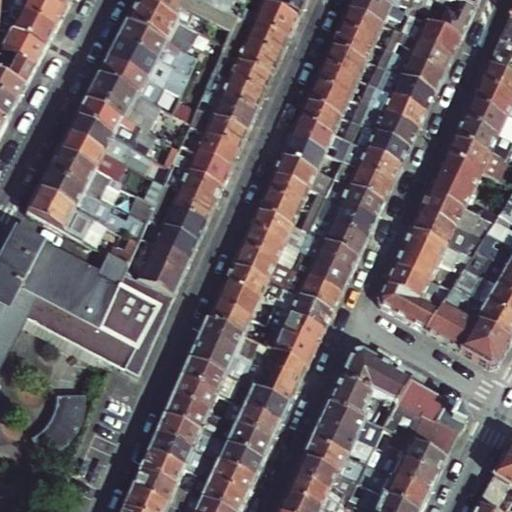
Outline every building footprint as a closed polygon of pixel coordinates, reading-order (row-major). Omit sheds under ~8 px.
[(64,15),(36,0),(16,0),(14,3),(11,10),(55,34),(64,15)] [(36,0),(64,15),(72,0),(36,0)] [(179,11),(158,0),(139,0),(138,3),(173,22),(179,11)] [(158,0),(179,11),(183,0),(158,0)] [(216,15),(222,0),(183,0),(179,11),(210,28),(204,39),(211,43),(224,49),(229,38),(235,23),(222,17),(216,15)] [(222,0),(216,15),(222,17),(227,7),(231,8),(234,0),(222,0)] [(283,0),(282,5),(279,10),(299,19),(307,0),(283,0)] [(371,0),(350,0),(345,11),(383,28),(385,22),(391,9),(386,7),(374,1),(371,0)] [(391,9),(396,11),(400,0),(388,0),(386,7),(391,9)] [(428,0),(436,2),(436,0),(412,0),(408,10),(410,11),(408,17),(409,17),(416,20),(419,22),(423,13),(428,0)] [(440,3),(456,7),(474,13),(480,0),(436,0),(436,2),(434,9),(438,11),(440,3)] [(245,22),(252,26),(289,42),(299,19),(279,10),(273,8),(266,5),(263,3),(261,7),(257,16),(248,12),(252,3),(245,1),(237,19),(245,22)] [(138,3),(126,26),(166,47),(184,56),(196,62),(201,50),(172,35),(178,25),(173,22),(138,3)] [(441,18),(436,29),(461,41),(474,13),(456,7),(452,16),(438,11),(434,9),(431,14),(441,18)] [(398,27),(402,20),(404,15),(403,14),(396,11),(391,9),(385,22),(398,27)] [(16,26),(12,34),(45,52),(55,34),(11,10),(8,15),(13,17),(11,24),(16,26)] [(383,28),(345,11),(338,29),(375,46),(387,52),(396,34),(383,28)] [(430,16),(423,13),(419,22),(424,24),(426,25),(430,16)] [(511,51),(511,13),(498,44),(511,51)] [(407,23),(406,24),(413,27),(416,20),(409,17),(407,23)] [(229,38),(237,41),(245,22),(237,19),(235,23),(229,38)] [(424,24),(416,43),(453,60),(461,41),(436,29),(426,25),(424,24)] [(166,47),(126,26),(117,43),(157,65),(166,47)] [(289,42),(252,26),(244,44),(281,61),(289,42)] [(0,28),(0,51),(35,71),(45,52),(12,34),(0,28)] [(413,33),(404,28),(400,36),(410,40),(413,33)] [(375,46),(338,29),(329,48),(366,65),(375,46)] [(412,51),(407,61),(444,78),(453,60),(416,43),(410,40),(400,36),(396,44),(412,51)] [(157,65),(117,43),(108,61),(160,89),(164,81),(174,87),(170,94),(180,100),(188,81),(175,74),(157,65)] [(221,56),(224,49),(211,43),(205,55),(218,62),(221,56)] [(236,63),(273,79),(281,61),(244,44),(236,63)] [(511,51),(498,44),(496,50),(511,58),(511,51)] [(366,65),(329,48),(321,66),(358,83),(366,65)] [(35,71),(0,51),(0,59),(2,61),(0,70),(0,76),(25,90),(35,71)] [(384,73),(399,79),(406,64),(400,61),(401,58),(392,54),(384,73)] [(188,81),(196,62),(184,56),(175,74),(188,81)] [(228,59),(221,56),(218,62),(225,65),(228,59)] [(228,59),(225,65),(233,69),(236,63),(228,59)] [(108,61),(98,79),(151,107),(158,95),(171,102),(165,114),(173,118),(180,100),(170,94),(160,89),(108,61)] [(406,64),(399,79),(435,96),(444,78),(407,61),(406,64)] [(490,61),(488,67),(504,76),(507,70),(490,61)] [(230,76),(228,81),(264,97),(273,79),(236,63),(233,69),(230,76)] [(222,68),(217,66),(213,74),(228,81),(230,76),(220,71),(222,68)] [(358,83),(321,66),(313,84),(350,101),(358,83)] [(479,85),(511,102),(511,80),(504,76),(488,67),(479,85)] [(385,95),(390,98),(399,79),(384,73),(375,91),(385,95)] [(219,99),(256,115),(264,97),(228,81),(213,74),(205,92),(219,99)] [(0,98),(16,107),(25,90),(0,76),(0,98)] [(151,107),(98,79),(86,103),(147,136),(160,112),(151,107)] [(399,79),(390,98),(427,115),(435,96),(399,79)] [(342,120),(347,109),(350,101),(313,84),(305,103),(342,120)] [(511,102),(479,85),(470,105),(511,125),(511,102)] [(375,91),(368,87),(362,101),(369,104),(375,91)] [(375,91),(369,104),(367,109),(377,113),(385,95),(375,91)] [(0,120),(7,124),(16,107),(0,98),(0,120)] [(390,98),(382,116),(419,133),(427,115),(390,98)] [(197,111),(211,117),(248,134),(256,115),(219,99),(215,109),(201,102),(197,111)] [(150,138),(147,136),(86,103),(76,121),(112,141),(130,150),(136,139),(147,145),(150,138)] [(305,103),(297,121),(333,138),(335,135),(342,120),(305,103)] [(511,125),(470,105),(462,123),(498,140),(511,146),(511,125)] [(347,109),(342,120),(354,125),(356,119),(359,114),(347,109)] [(361,122),(358,127),(373,134),(382,116),(377,113),(367,109),(361,122)] [(197,111),(190,127),(197,131),(201,122),(208,126),(211,117),(197,111)] [(382,116),(373,134),(410,151),(419,133),(382,116)] [(208,126),(203,136),(240,152),(248,134),(211,117),(208,126)] [(351,131),(354,125),(342,120),(335,135),(346,141),(351,131)] [(112,141),(76,121),(68,137),(104,156),(108,149),(112,141)] [(297,121),(288,139),(325,156),(333,138),(297,121)] [(462,123),(453,142),(490,159),(498,140),(462,123)] [(370,141),(365,153),(401,170),(410,151),(373,134),(358,127),(356,132),(363,135),(361,137),(370,141)] [(195,154),(232,170),(240,152),(203,136),(195,154)] [(95,173),(104,156),(68,137),(59,154),(95,173)] [(325,156),(288,139),(280,157),(317,174),(325,156)] [(112,141),(108,149),(141,166),(145,158),(130,150),(112,141)] [(453,142),(445,159),(481,177),(490,159),(453,142)] [(165,146),(156,164),(170,172),(173,166),(175,160),(179,153),(165,146)] [(342,164),(351,168),(360,150),(350,146),(342,164)] [(175,160),(173,166),(224,189),(232,170),(195,154),(189,151),(184,163),(175,160)] [(365,153),(356,170),(393,187),(401,170),(365,153)] [(95,173),(59,154),(47,176),(94,201),(98,203),(109,181),(95,173)] [(317,174),(333,182),(342,164),(325,156),(317,174)] [(317,174),(280,157),(272,176),(309,193),(317,174)] [(499,163),(505,165),(507,160),(502,157),(499,163)] [(481,177),(445,159),(436,178),(473,195),(481,177)] [(340,185),(343,186),(351,168),(342,164),(333,182),(340,185)] [(178,191),(216,207),(224,189),(173,166),(170,172),(164,185),(178,191)] [(356,170),(348,189),(385,206),(393,187),(356,170)] [(94,201),(47,176),(39,192),(85,217),(94,201)] [(119,176),(115,184),(117,184),(122,187),(126,179),(119,176)] [(272,176),(264,194),(301,211),(309,193),(272,176)] [(428,196),(464,213),(473,195),(436,178),(428,196)] [(326,199),(340,207),(376,224),(385,206),(348,189),(345,194),(337,191),(340,185),(333,182),(326,199)] [(510,202),(511,199),(511,191),(506,188),(501,186),(491,204),(504,211),(510,202)] [(207,225),(216,207),(178,191),(170,209),(207,225)] [(118,243),(110,259),(128,268),(132,258),(138,246),(121,236),(85,217),(39,192),(27,215),(82,244),(90,229),(118,243)] [(311,215),(318,197),(309,193),(301,211),(311,215)] [(264,194),(256,212),(293,229),(301,211),(264,194)] [(459,224),(464,213),(428,196),(419,213),(461,233),(464,226),(459,224)] [(154,209),(137,199),(127,218),(145,228),(149,221),(154,209)] [(325,200),(318,215),(328,219),(335,205),(325,200)] [(511,203),(510,202),(504,211),(501,216),(511,222),(511,203)] [(149,221),(157,225),(165,207),(157,203),(154,209),(149,221)] [(501,216),(504,211),(491,204),(481,221),(493,229),(499,220),(501,216)] [(340,207),(331,225),(368,242),(376,224),(340,207)] [(170,209),(162,227),(199,244),(207,225),(170,209)] [(306,226),(311,215),(301,211),(293,229),(303,234),(306,226)] [(256,212),(247,231),(284,248),(289,238),(293,229),(256,212)] [(483,244),(461,233),(419,213),(410,233),(463,257),(467,249),(472,251),(477,254),(482,245),(483,244)] [(459,224),(464,226),(487,237),(493,229),(481,221),(464,213),(459,224)] [(511,222),(501,216),(499,220),(506,224),(511,227),(511,222)] [(126,225),(121,236),(138,246),(140,240),(145,228),(127,218),(123,217),(120,222),(126,225)] [(493,229),(501,234),(506,224),(499,220),(493,229)] [(331,225),(323,243),(360,260),(368,242),(331,225)] [(303,234),(308,237),(311,230),(312,229),(306,226),(303,234)] [(154,246),(191,263),(199,244),(162,227),(154,246)] [(293,229),(289,238),(299,243),(300,240),(303,234),(293,229)] [(487,237),(496,243),(511,251),(511,240),(501,234),(493,229),(487,237)] [(311,230),(308,237),(315,240),(318,233),(311,230)] [(247,231),(240,249),(277,266),(284,248),(247,231)] [(410,233),(402,251),(439,268),(450,274),(456,262),(468,267),(472,261),(468,259),(472,251),(467,249),(463,257),(410,233)] [(308,237),(303,234),(300,240),(306,243),(308,237)] [(16,235),(0,265),(0,365),(23,321),(90,355),(100,332),(124,277),(128,268),(110,259),(108,258),(97,278),(16,235)] [(306,243),(305,243),(310,245),(309,247),(319,252),(323,243),(315,240),(308,237),(306,243)] [(483,244),(482,245),(492,251),(496,243),(487,237),(483,244)] [(319,252),(314,262),(351,279),(360,260),(323,243),(319,252)] [(475,255),(507,273),(511,265),(499,257),(492,251),(482,245),(477,254),(475,255)] [(154,246),(146,265),(183,281),(191,263),(154,246)] [(240,249),(231,268),(268,284),(277,266),(240,249)] [(430,286),(439,268),(402,251),(393,269),(430,286)] [(298,260),(292,273),(301,278),(309,260),(307,258),(300,255),(298,260)] [(476,278),(479,280),(482,274),(501,284),(497,290),(511,298),(511,276),(507,273),(475,255),(472,261),(468,267),(465,272),(476,278)] [(289,257),(283,269),(292,273),(298,260),(289,257)] [(314,262),(306,280),(342,297),(351,279),(314,262)] [(183,281),(146,265),(138,283),(175,299),(183,281)] [(231,268),(223,285),(260,303),(268,284),(231,268)] [(385,287),(422,304),(426,295),(443,306),(450,295),(430,286),(393,269),(385,287)] [(473,283),(476,278),(465,272),(462,277),(473,283)] [(292,273),(283,291),(293,296),(301,278),(292,273)] [(152,349),(175,299),(138,283),(124,277),(100,332),(90,355),(123,373),(139,342),(152,349)] [(306,280),(297,298),(334,315),(342,297),(306,280)] [(476,291),(472,299),(511,321),(511,298),(497,290),(482,281),(476,291)] [(464,287),(457,284),(454,289),(472,299),(476,291),(465,285),(464,287)] [(223,285),(215,304),(252,321),(260,303),(223,285)] [(283,291),(275,287),(266,306),(275,309),(279,301),(283,291)] [(422,304),(385,287),(378,301),(380,311),(424,335),(442,307),(443,306),(426,295),(422,304)] [(454,313),(476,326),(511,346),(511,344),(511,321),(472,299),(454,289),(450,295),(443,306),(442,307),(454,313)] [(283,291),(279,301),(293,307),(297,298),(293,296),(283,291)] [(293,307),(289,316),(326,333),(334,315),(297,298),(293,307)] [(215,304),(207,322),(244,339),(252,321),(215,304)] [(258,324),(267,328),(275,309),(266,306),(258,324)] [(424,335),(439,343),(488,371),(498,368),(511,346),(476,326),(454,313),(442,307),(424,335)] [(267,328),(274,331),(283,313),(275,309),(267,328)] [(289,316),(280,334),(317,351),(326,333),(289,316)] [(207,322),(199,340),(236,358),(244,339),(207,322)] [(274,331),(267,328),(263,335),(271,338),(274,331)] [(280,334),(272,352),(309,369),(317,351),(280,334)] [(261,339),(258,346),(264,349),(267,342),(261,339)] [(199,340),(189,361),(226,379),(236,358),(199,340)] [(152,349),(139,342),(123,373),(138,381),(152,349)] [(258,346),(250,342),(248,348),(256,351),(258,346)] [(309,369),(272,352),(265,367),(272,376),(263,396),(291,408),(309,369)] [(341,382),(372,397),(397,409),(412,383),(362,356),(352,359),(341,382)] [(236,358),(226,379),(240,385),(250,364),(236,358)] [(189,361),(181,380),(218,397),(226,379),(189,361)] [(265,367),(254,391),(263,396),(272,376),(265,367)] [(232,404),(234,399),(240,385),(226,379),(218,397),(232,404)] [(181,380),(173,399),(210,416),(214,407),(227,413),(232,404),(218,397),(181,380)] [(372,397),(341,382),(330,405),(361,420),(367,409),(372,397)] [(436,424),(448,403),(412,383),(397,409),(384,431),(411,445),(447,462),(460,436),(436,424)] [(242,397),(250,400),(254,391),(240,385),(234,399),(239,401),(242,397)] [(250,400),(245,410),(282,427),(291,408),(263,396),(254,391),(250,400)] [(173,399),(164,418),(202,435),(210,416),(173,399)] [(461,410),(448,403),(436,424),(460,436),(465,426),(461,410)] [(227,413),(223,422),(237,428),(245,410),(237,406),(232,404),(227,413)] [(361,420),(330,405),(321,425),(357,442),(363,430),(366,423),(361,420)] [(245,410),(237,428),(273,445),(282,427),(245,410)] [(164,418),(156,436),(193,453),(197,444),(202,435),(164,418)] [(228,447),(237,428),(223,422),(221,428),(215,441),(228,447)] [(366,423),(363,430),(375,435),(377,428),(373,426),(366,423)] [(349,460),(357,442),(321,425),(313,443),(349,460)] [(237,428),(228,447),(264,464),(273,445),(237,428)] [(377,428),(375,435),(381,438),(384,431),(377,428)] [(375,449),(385,454),(389,445),(407,454),(411,445),(384,431),(381,438),(375,449)] [(205,447),(201,457),(206,459),(210,450),(215,441),(202,435),(197,444),(205,447)] [(156,436),(148,454),(185,471),(198,477),(202,468),(206,459),(201,457),(193,453),(156,436)] [(304,461),(341,478),(349,460),(313,443),(304,461)] [(375,450),(364,445),(355,463),(358,464),(366,468),(367,467),(375,450)] [(402,462),(438,480),(447,462),(411,445),(407,454),(402,462)] [(228,447),(219,465),(256,482),(264,464),(228,447)] [(478,505),(489,511),(491,511),(505,487),(511,491),(511,447),(478,505)] [(367,467),(377,472),(381,465),(397,473),(402,462),(385,454),(375,449),(375,450),(367,467)] [(217,453),(210,450),(206,459),(212,462),(217,453)] [(148,454),(140,473),(177,490),(181,481),(185,471),(148,454)] [(341,478),(304,461),(295,479),(332,496),(343,500),(351,483),(341,478)] [(429,498),(438,480),(402,462),(397,473),(394,480),(429,498)] [(366,468),(358,464),(352,475),(361,479),(362,477),(366,468)] [(219,465),(211,484),(247,501),(256,482),(219,465)] [(377,472),(367,467),(366,468),(362,477),(389,490),(394,480),(377,472)] [(202,468),(198,477),(204,480),(208,471),(202,468)] [(185,471),(181,481),(188,484),(184,493),(189,496),(198,477),(185,471)] [(140,473),(132,490),(169,508),(177,490),(140,473)] [(189,496),(195,498),(200,489),(207,493),(211,484),(204,480),(198,477),(189,496)] [(295,479),(287,497),(320,511),(324,511),(332,496),(295,479)] [(389,490),(385,498),(412,511),(422,511),(429,498),(394,480),(389,490)] [(353,496),(358,486),(351,483),(343,500),(349,503),(353,496)] [(207,493),(202,502),(224,511),(241,511),(247,501),(211,484),(207,493)] [(166,511),(169,508),(132,490),(124,508),(131,511),(166,511)] [(169,508),(178,511),(181,511),(189,496),(184,493),(177,490),(169,508)] [(379,510),(385,498),(373,492),(367,504),(379,510)] [(189,496),(181,511),(197,511),(202,502),(195,498),(189,496)] [(332,496),(324,511),(337,511),(340,506),(343,500),(332,496)] [(360,500),(353,496),(349,503),(357,507),(360,500)] [(320,511),(287,497),(279,511),(320,511)] [(377,511),(412,511),(385,498),(379,510),(377,511)] [(343,500),(340,506),(347,509),(349,503),(343,500)] [(224,511),(202,502),(197,511),(224,511)] [(347,509),(346,510),(349,511),(358,511),(360,509),(357,507),(349,503),(347,509)]
